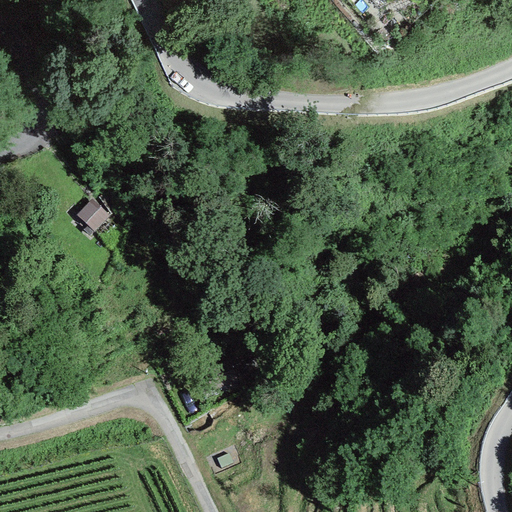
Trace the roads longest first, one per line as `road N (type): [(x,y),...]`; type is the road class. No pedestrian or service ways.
road 1 (unclassified): [(511,67),(389,103),(251,97),(182,72),(142,0)]
road 2 (unclassified): [(0,433),(139,399),(167,424),(210,511)]
road 3 (unclassified): [(0,150),(29,139),(40,111),(33,77),(0,28)]
